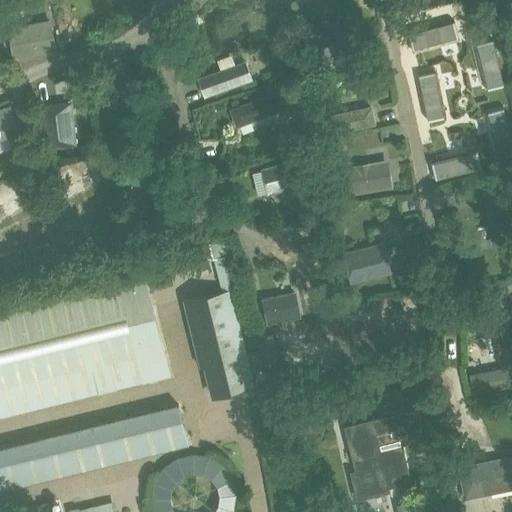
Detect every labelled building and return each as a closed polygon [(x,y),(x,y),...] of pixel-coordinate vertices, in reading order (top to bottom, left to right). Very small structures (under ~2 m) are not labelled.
[(205,0),(183,0),(194,11),(205,0)] [(188,12),(180,20),(188,29),(196,21),(188,12)] [(56,53),(50,21),(6,29),(13,62),(56,53)] [(454,22),(408,34),(413,50),(458,38),(454,22)] [(309,49),(312,66),(359,57),(356,39),(355,39),(309,49)] [(505,85),(494,40),(477,44),(488,89),(505,85)] [(190,63),(187,52),(177,55),(181,66),(190,63)] [(246,62),(200,79),(206,95),(252,78),(246,62)] [(149,74),(149,64),(141,64),(141,74),(149,74)] [(437,72),(420,75),(429,119),(446,116),(437,72)] [(145,78),(104,78),(104,96),(145,96),(145,78)] [(277,93),(232,110),(237,125),(283,108),(277,93)] [(394,94),(381,99),(385,112),(398,107),(394,94)] [(313,100),(317,111),(330,106),(326,96),(313,100)] [(38,105),(43,147),(75,143),(72,113),(56,115),(55,103),(38,105)] [(0,128),(16,123),(10,105),(0,108),(0,128)] [(511,145),(511,127),(506,106),(490,110),(501,149),(511,145)] [(323,117),(327,133),(374,123),(371,107),(323,117)] [(295,137),(307,133),(302,120),(290,124),(295,137)] [(222,148),(211,153),(218,169),(229,164),(222,148)] [(479,151),(432,163),(436,179),(483,167),(479,151)] [(268,186),(270,194),(291,189),(319,182),(312,156),(296,160),(263,169),(268,186)] [(342,196),(392,186),(387,158),(337,168),(342,196)] [(139,160),(138,178),(166,179),(166,161),(139,160)] [(493,243),(511,240),(511,200),(510,189),(486,193),(493,243)] [(278,197),(281,209),(307,201),(304,190),(278,197)] [(163,214),(170,204),(158,196),(152,206),(163,214)] [(314,202),(305,204),(307,216),(316,214),(314,202)] [(329,211),(332,222),(340,220),(338,209),(329,211)] [(384,242),(342,252),(349,283),(391,273),(384,242)] [(183,262),(215,395),(256,385),(224,252),(183,262)] [(169,253),(160,255),(163,267),(172,264),(169,253)] [(105,265),(86,270),(89,282),(108,277),(105,265)] [(0,307),(0,413),(169,372),(145,272),(0,307)] [(296,291),(262,298),(267,323),(301,316),(296,291)] [(474,393),(511,385),(511,336),(496,340),(501,367),(470,374),(474,393)] [(0,444),(0,488),(0,490),(188,444),(178,401),(0,444)] [(410,477),(402,442),(426,436),(420,410),(365,423),(364,420),(344,425),(355,469),(350,470),(357,497),(389,489),(387,483),(410,477)] [(231,511),(234,508),(236,496),(234,483),(228,472),(220,462),(208,456),(196,454),(183,456),(171,462),(162,471),(156,482),(154,495),(156,507),(158,511),(231,511)] [(511,455),(458,466),(465,498),(511,488),(511,455)] [(130,496),(134,507),(154,500),(150,489),(130,496)] [(399,511),(426,511),(426,510),(420,511),(417,499),(398,503),(399,511)]
